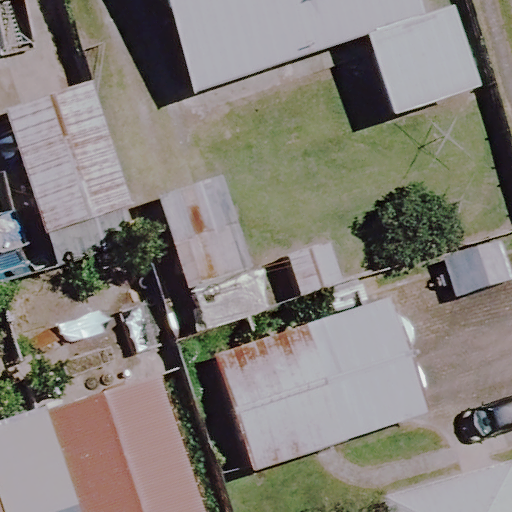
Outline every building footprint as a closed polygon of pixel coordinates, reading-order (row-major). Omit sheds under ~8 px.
[(410,23),(402,0),(145,0),(180,104),(350,48),(377,129),(461,101),(433,15),(410,23)] [(118,219),(78,92),(0,117),(0,142),(33,246),(118,219)] [(417,424),(379,308),(203,366),(241,481),(417,424)] [(187,511),(145,392),(30,433),(57,511),(187,511)] [(504,511),(495,477),(372,509),(372,511),(504,511)]
